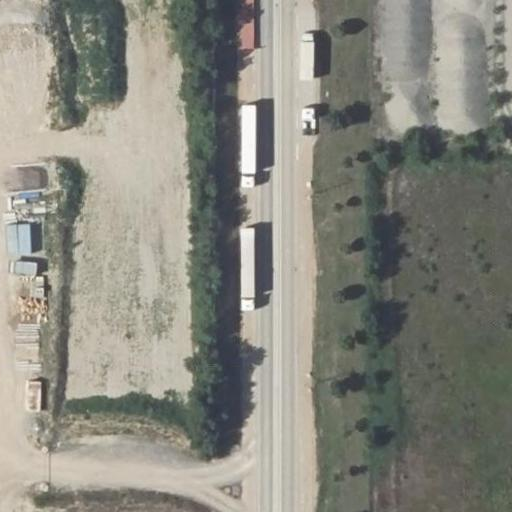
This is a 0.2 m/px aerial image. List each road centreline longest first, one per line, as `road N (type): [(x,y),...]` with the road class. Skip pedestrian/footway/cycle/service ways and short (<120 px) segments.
road 1 (unclassified): [(266,0),(265,511)]
road 2 (unclassified): [(286,511),(286,0)]
